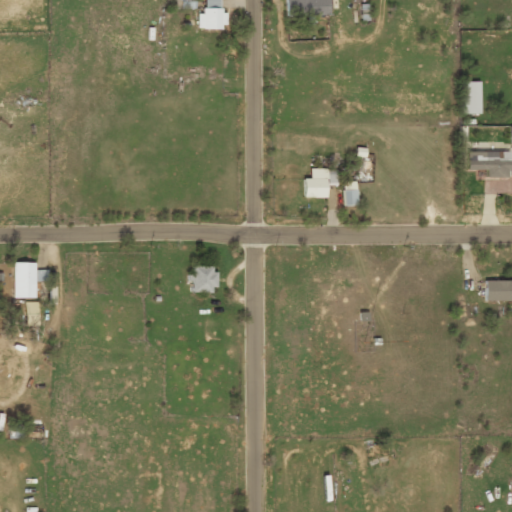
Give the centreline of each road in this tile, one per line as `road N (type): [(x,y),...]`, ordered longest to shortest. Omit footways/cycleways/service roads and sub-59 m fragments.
road 1 (residential): [(0,234),(511,233)]
road 2 (residential): [(253,511),(253,0)]
